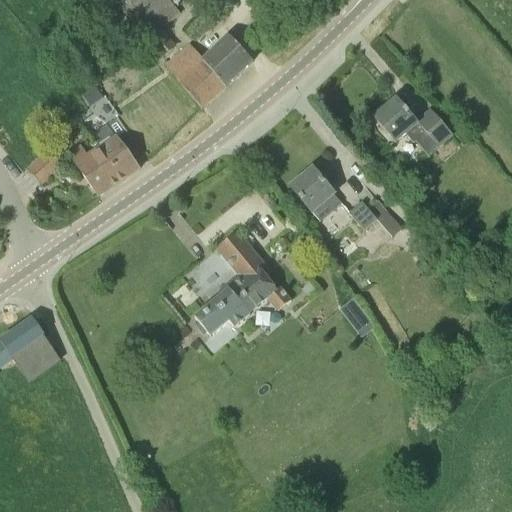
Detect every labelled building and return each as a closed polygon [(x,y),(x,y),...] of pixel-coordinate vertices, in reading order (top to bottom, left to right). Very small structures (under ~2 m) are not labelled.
[(161,61),(177,49),(162,30),(181,15),(169,0),(110,0),(146,46),(144,47),(157,63),(160,61),(161,61)] [(252,64),(228,38),(202,62),(189,45),(164,67),(201,110),(225,90),(252,64)] [(416,123),(397,101),(373,120),(396,147),(407,137),(414,146),(416,144),(428,158),(420,164),(427,173),(441,161),(435,153),(438,150),(439,151),(454,139),(430,111),(416,123)] [(139,172),(119,143),(128,136),(122,127),(112,134),(115,138),(93,153),(94,155),(109,173),(114,169),(126,181),(139,172)] [(88,156),(82,149),(70,158),(99,200),(126,181),(114,169),(109,173),(94,155),(93,153),(88,156)] [(41,185),(64,164),(51,152),(28,172),(41,185)] [(320,224),(332,214),(343,205),(313,172),(291,190),(313,217),(314,217),(320,224)] [(379,201),(369,210),(394,242),(405,233),(379,201)] [(349,216),(362,234),(375,224),(362,205),(349,216)] [(271,274),(263,265),(238,234),(217,252),(235,273),(237,271),(241,276),(218,295),(221,298),(194,320),(198,325),(196,327),(204,337),(207,335),(210,339),(229,324),(234,330),(250,317),(249,316),(267,301),(278,314),(291,303),(280,289),(276,291),(266,279),(271,274)] [(353,301),(340,310),(355,331),(368,322),(353,301)] [(28,383),(60,362),(44,338),(45,337),(34,321),(0,343),(0,370),(11,363),(13,367),(16,365),(28,383)] [(411,364),(405,354),(395,360),(401,370),(411,364)]
